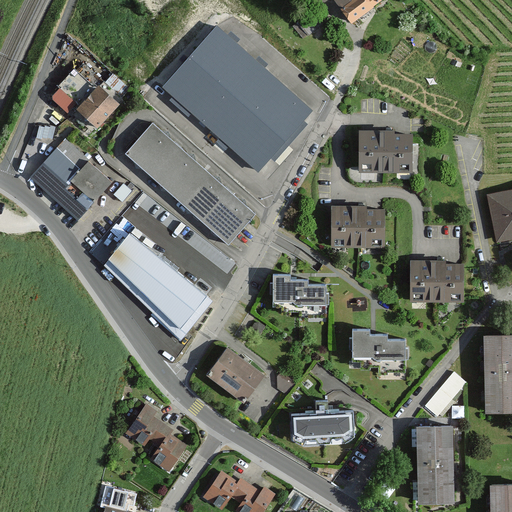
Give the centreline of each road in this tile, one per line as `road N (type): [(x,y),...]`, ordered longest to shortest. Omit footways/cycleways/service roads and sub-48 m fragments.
road 1 (residential): [(172,386),(326,122)]
road 2 (residential): [(3,181),(59,230),(172,386)]
road 3 (residential): [(497,301),(345,500)]
road 4 (residential): [(337,122),(342,187),(410,197),(419,243),(458,248)]
road 5 (residential): [(72,0),(3,181)]
road 6 (residential): [(497,301),(465,143)]
road 7 (unknown): [(264,233),(388,316)]
road 8 (residential): [(219,426),(345,500)]
